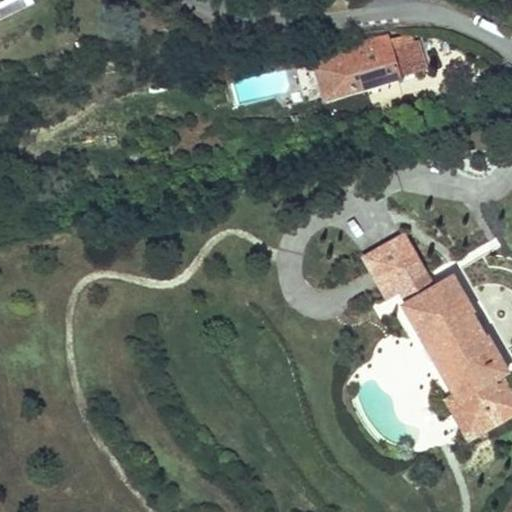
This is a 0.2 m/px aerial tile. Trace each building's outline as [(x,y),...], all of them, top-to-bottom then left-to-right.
[(486,21),(492,25),(496,18),(490,14),(486,21)] [(316,60),(320,73),(394,53),(390,41),(316,60)] [(394,53),(320,73),(327,102),(425,76),(417,47),(394,53)] [(412,295),(439,280),(416,240),(375,263),(399,303),(412,295)] [(419,308),(446,293),(439,280),(412,295),(419,308)] [(487,397),(492,394),(496,400),(491,403),(506,430),(511,427),(511,362),(465,282),(446,293),(419,308),(414,311),(466,400),(470,407),(487,397)] [(481,445),(506,430),(491,403),(496,400),(492,394),(487,397),(470,407),(466,400),(458,405),(481,445)]
